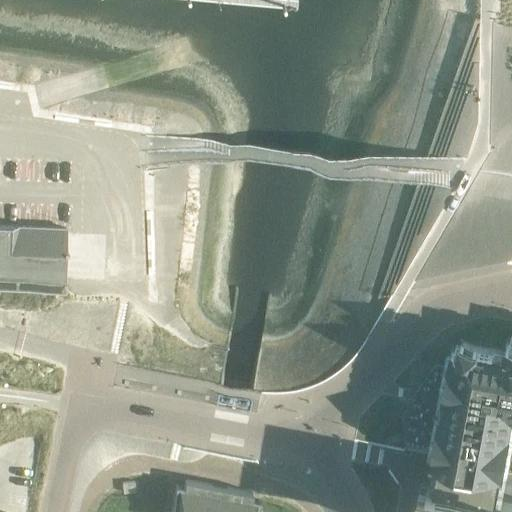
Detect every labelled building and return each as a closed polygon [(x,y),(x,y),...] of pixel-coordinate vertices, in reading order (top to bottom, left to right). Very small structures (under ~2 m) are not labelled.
[(376,214),(393,215),(393,208),(417,209),(418,192),(377,190),(376,214)] [(0,286),(63,289),(63,283),(65,283),(66,249),(64,249),(65,229),(0,226),(0,286)] [(138,284),(162,286),(163,261),(140,260),(138,284)] [(511,511),(511,338),(510,338),(507,338),(506,343),(505,347),(481,343),(463,340),(461,339),(461,340),(459,350),(455,349),(452,349),(451,354),(451,355),(449,366),(448,371),(432,368),(428,389),(418,442),(405,511),(511,511)] [(256,511),(259,500),(250,499),(251,493),(184,480),(183,486),(174,485),(168,511),(256,511)]
